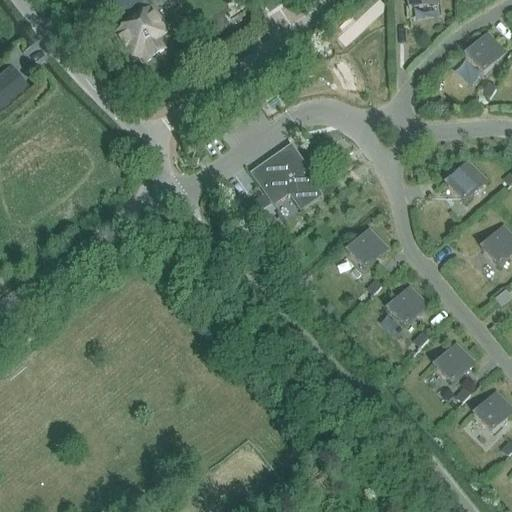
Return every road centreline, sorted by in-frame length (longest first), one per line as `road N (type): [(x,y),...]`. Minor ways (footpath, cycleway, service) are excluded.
road 1 (unclassified): [(470,511),(178,199),(155,185)]
road 2 (unclassified): [(145,138),(338,0)]
road 3 (unclassified): [(0,313),(143,203),(155,185)]
road 4 (unclassified): [(145,138),(21,0)]
